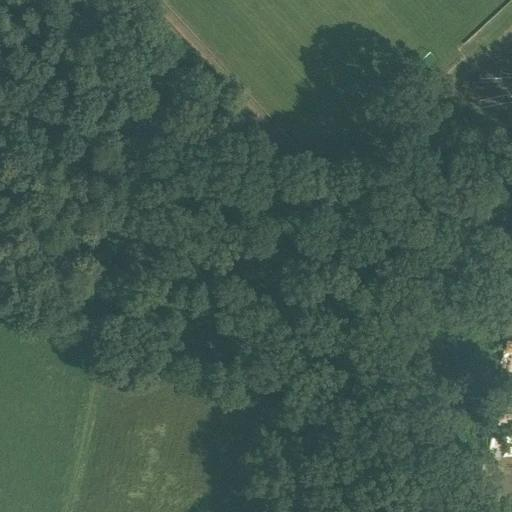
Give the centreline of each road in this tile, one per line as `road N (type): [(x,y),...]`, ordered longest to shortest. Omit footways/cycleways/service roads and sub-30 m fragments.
road 1 (track): [(62,0),(138,144)]
road 2 (track): [(106,353),(83,511)]
